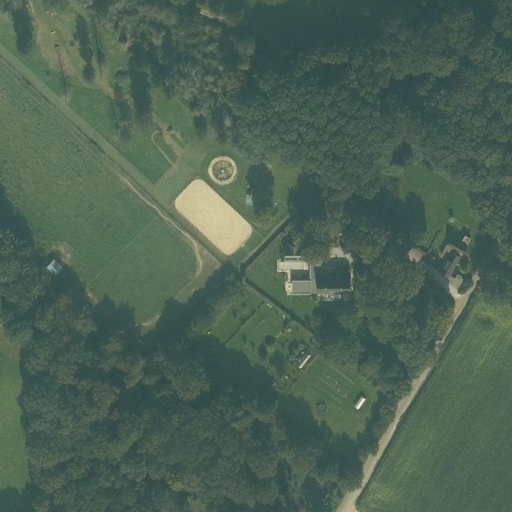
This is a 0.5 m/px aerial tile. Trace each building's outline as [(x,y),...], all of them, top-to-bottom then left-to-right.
[(488,229),(482,226),(479,231),(485,235),(488,229)] [(352,234),(355,238),(362,232),(359,229),(352,234)] [(447,243),(456,249),(461,252),(462,252),(467,243),(452,234),(447,243)] [(310,259),(310,242),(285,242),(285,260),(310,259)] [(322,242),(310,242),(310,259),(319,259),(322,259),(322,242)] [(440,255),(446,259),(451,249),(455,251),(456,249),(447,243),(440,255)] [(446,259),(440,269),(449,274),(461,254),(460,254),(455,251),(451,249),(446,259)] [(63,264),(54,256),(46,264),(55,272),(63,264)] [(310,259),(310,278),(318,278),(318,271),(319,271),(319,259),(310,259)] [(322,271),(319,271),(318,271),(318,278),(318,287),(318,291),(351,291),(351,271),(322,271)] [(457,273),(451,283),(456,286),(463,276),(457,273)] [(310,290),(310,291),(311,291),(311,287),(318,287),(318,278),(310,278),(292,278),(292,279),(293,279),(293,290),(310,290)] [(293,279),(292,279),(292,291),(310,291),(310,290),(293,290),(293,279)] [(296,363),(301,367),(311,354),(306,350),(302,355),(301,354),(298,357),(300,358),(296,363)] [(361,395),(354,404),(359,408),(366,398),(361,395)]
